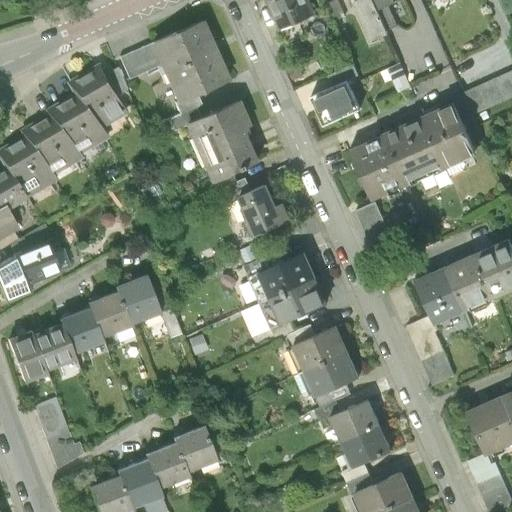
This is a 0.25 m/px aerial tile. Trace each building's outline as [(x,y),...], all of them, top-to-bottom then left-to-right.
[(306,0),(263,0),(278,32),(314,16),(306,0)] [(336,0),(335,0),(326,4),(335,22),(345,18),(336,0)] [(370,0),(357,0),(350,4),(368,43),(387,35),(385,32),(376,12),(370,0)] [(370,0),(376,12),(388,6),(393,4),(391,0),(370,0)] [(397,26),(388,6),(376,12),(385,32),(397,26)] [(200,22),(147,46),(157,66),(174,104),(197,94),(226,81),(200,22)] [(338,32),(345,48),(351,45),(344,30),(338,32)] [(127,79),(157,66),(147,46),(118,58),(127,79)] [(97,65),(65,83),(71,94),(81,112),(97,130),(126,113),(116,96),(104,77),(97,65)] [(117,69),(104,77),(116,96),(127,90),(117,69)] [(511,98),(511,71),(463,94),(473,116),(511,98)] [(345,83),(308,100),(322,129),(359,112),(345,83)] [(81,112),(71,94),(42,110),(45,115),(54,131),(78,156),(107,140),(97,130),(81,112)] [(197,94),(174,104),(179,116),(196,108),(202,105),(197,94)] [(201,120),(182,129),(208,185),(232,174),(258,162),(243,130),(248,128),(237,104),(201,120)] [(452,105),(417,121),(441,171),(475,155),(452,105)] [(196,108),(179,116),(166,121),(172,133),(182,129),(201,120),(196,108)] [(54,131),(45,115),(18,131),(21,137),(31,154),(51,177),(81,160),(78,156),(54,131)] [(441,171),(417,121),(384,136),(407,186),(441,171)] [(374,202),(407,186),(384,136),(347,153),(370,204),(374,202)] [(31,154),(21,137),(0,148),(0,168),(2,171),(24,202),(56,182),(51,177),(31,154)] [(118,167),(110,172),(115,180),(123,176),(118,167)] [(24,202),(2,171),(0,171),(0,240),(18,230),(7,212),(24,202)] [(236,184),(232,174),(208,185),(212,194),(222,190),(236,184)] [(227,203),(233,200),(251,192),(246,180),(236,184),(222,190),(227,203)] [(147,190),(156,205),(164,200),(155,186),(147,190)] [(273,207),(264,187),(251,192),(233,200),(250,240),(289,223),(281,204),(273,207)] [(372,255),(393,245),(374,202),(370,204),(352,212),(372,255)] [(106,215),(103,215),(100,216),(99,218),(98,222),(99,224),(100,226),(102,228),(104,229),(107,228),(109,227),(111,225),(112,223),(112,221),(112,219),(110,217),(108,215),(106,215)] [(10,258),(47,244),(52,241),(44,225),(5,247),(10,258)] [(471,256),(493,302),(511,293),(511,242),(510,238),(471,256)] [(51,253),(47,244),(10,258),(0,264),(0,302),(1,305),(26,296),(23,288),(59,274),(51,253)] [(51,253),(59,274),(69,270),(60,249),(51,253)] [(269,271),(248,280),(259,306),(315,280),(303,256),(269,271)] [(441,270),(463,316),(493,302),(471,256),(441,270)] [(248,280),(269,271),(263,258),(242,268),(248,280)] [(441,270),(411,284),(426,317),(432,330),(463,316),(441,270)] [(144,277),(112,290),(113,294),(126,327),(159,315),(144,277)] [(315,280),(259,306),(270,330),(290,321),(326,305),(315,280)] [(127,331),(126,327),(113,294),(84,306),(86,310),(98,342),(127,331)] [(98,342),(86,310),(56,322),(57,326),(70,358),(100,346),(98,342)] [(170,310),(159,315),(168,339),(179,334),(170,310)] [(432,330),(426,317),(405,327),(432,387),(433,390),(437,391),(440,390),(444,386),(455,380),(432,330)] [(290,321),(270,330),(275,341),(286,336),(295,332),(290,321)] [(292,348),(315,337),(309,325),(295,332),(286,336),(292,348)] [(70,358),(57,326),(31,336),(29,330),(5,340),(22,386),(46,378),(44,372),(71,362),(70,358)] [(292,348),(290,349),(301,374),(346,354),(335,329),(315,337),(292,348)] [(346,354),(301,374),(313,400),(315,399),(345,386),(358,380),(346,354)] [(193,378),(182,370),(176,378),(187,386),(193,378)] [(345,386),(315,399),(319,409),(335,402),(350,396),(345,386)] [(511,393),(503,398),(511,416),(511,393)] [(511,448),(511,416),(503,398),(467,414),(485,454),(488,460),(511,448)] [(55,399),(32,408),(44,442),(68,434),(55,399)] [(328,420),(341,414),(335,402),(319,409),(313,412),(318,424),(328,420)] [(341,414),(328,420),(338,444),(379,426),(368,402),(341,414)] [(379,426),(338,444),(349,470),(363,464),(390,452),(379,426)] [(169,440),(171,446),(183,474),(215,461),(202,427),(169,440)] [(68,434),(44,442),(55,472),(81,455),(77,444),(73,445),(68,434)] [(141,458),(143,462),(155,492),(185,480),(183,474),(171,446),(141,458)] [(488,460),(485,454),(467,463),(488,511),(507,511),(511,510),(511,503),(494,464),(490,466),(488,460)] [(113,474),(115,479),(127,511),(157,499),(155,492),(143,462),(113,474)] [(363,464),(349,470),(340,474),(345,485),(368,474),(363,464)] [(373,486),(368,474),(345,485),(350,496),(373,486)] [(373,486),(350,496),(357,511),(384,511),(412,500),(401,474),(373,486)] [(115,479),(86,491),(94,511),(127,511),(115,479)] [(417,511),(412,500),(384,511),(417,511)]
